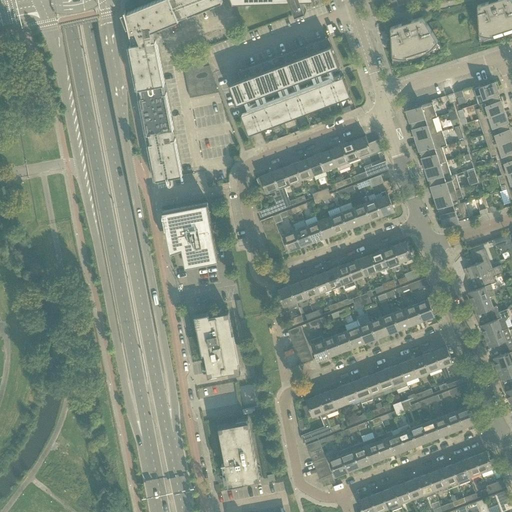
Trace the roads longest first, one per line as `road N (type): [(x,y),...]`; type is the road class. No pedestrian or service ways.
road 1 (primary): [(66,0),(152,463)]
road 2 (primary): [(169,447),(85,0)]
road 3 (primary): [(49,29),(124,393),(152,463)]
road 4 (residential): [(207,511),(149,200),(129,164)]
road 5 (primary): [(169,447),(170,387),(129,164)]
road 6 (residential): [(268,278),(252,246),(245,167),(383,113)]
road 7 (residential): [(288,394),(460,327)]
road 8 (residential): [(341,493),(499,432)]
road 9 (residential): [(268,278),(420,223)]
road 10 (primary): [(129,164),(105,12)]
road 11 (residential): [(341,493),(327,498),(299,484),(283,404),(288,394)]
road 12 (residential): [(383,94),(501,57)]
